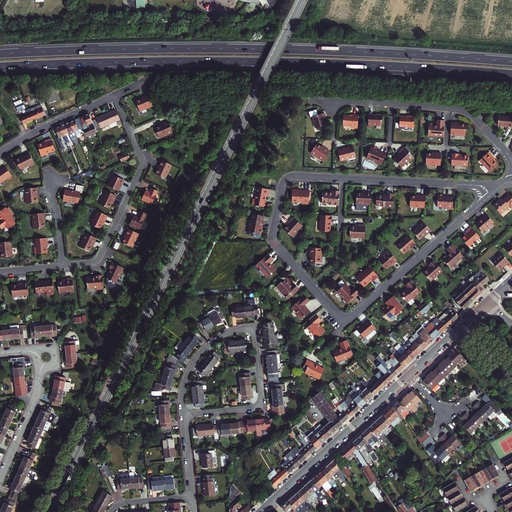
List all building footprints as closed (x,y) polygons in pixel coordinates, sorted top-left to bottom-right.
[(57,99),(55,89),(47,92),(49,101),(57,99)] [(141,112),(154,106),(150,95),(144,97),(145,98),(141,99),(136,101),(141,112)] [(16,106),(18,112),(25,109),(23,103),(16,106)] [(41,105),(31,110),(35,119),(45,115),(41,105)] [(35,119),(31,110),(30,109),(29,110),(29,109),(27,110),(29,114),(21,118),(24,124),(35,119)] [(116,109),(96,117),(98,123),(100,126),(108,123),(110,127),(121,123),(116,109)] [(313,117),(317,129),(326,126),(324,118),(326,117),(325,113),(319,115),(317,110),(309,112),(311,118),(313,117)] [(89,131),(84,133),(85,133),(86,136),(96,131),(95,129),(95,128),(94,126),(90,128),(88,125),(93,123),(91,120),(89,114),(83,116),(89,131)] [(342,115),(342,125),(350,126),(350,127),(357,128),(358,114),(351,114),(351,115),(342,115)] [(368,115),(367,127),(371,127),(371,125),(381,125),(382,114),(375,114),(375,115),(368,115)] [(83,116),(79,118),(82,126),(84,133),(89,131),(83,116)] [(400,116),(399,129),(403,129),(404,127),(413,127),(414,116),(407,116),(407,117),(400,116)] [(98,123),(96,117),(91,120),(93,123),(94,126),(95,128),(95,129),(100,127),(100,126),(98,123)] [(503,127),(505,127),(511,127),(511,117),(499,117),(498,126),(503,127)] [(76,137),(78,136),(77,135),(81,133),(81,135),(85,133),(84,133),(82,126),(79,119),(70,122),(76,137)] [(427,136),(443,136),(444,120),(436,120),(436,125),(433,125),(433,123),(428,123),(427,136)] [(65,124),(72,140),(78,137),(78,136),(76,137),(70,122),(65,124)] [(155,129),(159,139),(173,133),(168,122),(162,124),(163,125),(160,127),(155,129)] [(450,122),(449,135),(464,135),(464,124),(459,124),(456,124),(456,122),(450,122)] [(67,142),(72,140),(65,124),(60,126),(64,137),(65,137),(67,142)] [(62,141),(65,139),(64,137),(60,126),(55,128),(59,138),(58,138),(61,145),(63,144),(62,141)] [(38,143),(42,155),(50,153),(49,152),(56,149),(52,137),(45,140),(46,140),(38,143)] [(69,149),(66,142),(63,144),(61,145),(63,151),(69,149)] [(315,143),(309,153),(322,161),(328,150),(323,147),(322,148),(320,146),(315,143)] [(347,148),(337,151),(339,162),(355,158),(352,145),(347,147),(347,148)] [(371,145),(366,157),(374,161),(374,162),(379,164),(379,163),(381,164),(385,153),(379,150),(379,151),(376,150),(377,148),(376,147),(371,145)] [(413,157),(403,147),(398,152),(399,153),(393,159),(401,167),(408,161),(409,162),(413,157)] [(20,156),(15,159),(20,168),(22,168),(29,165),(31,165),(35,163),(29,152),(23,155),(24,156),(21,157),(20,156)] [(433,154),(430,153),(425,153),(424,164),(439,165),(440,153),(433,152),(433,154)] [(489,152),(479,160),(488,171),(497,164),(494,160),(492,158),(493,157),(489,152)] [(127,154),(119,158),(121,163),(130,159),(127,154)] [(451,154),(450,165),(466,166),(467,155),(460,155),(460,156),(458,156),(458,155),(458,154),(451,154)] [(165,178),(171,164),(161,160),(159,165),(158,168),(157,167),(154,173),(165,178)] [(5,166),(0,169),(0,182),(6,179),(7,179),(12,176),(5,166)] [(123,180),(113,176),(110,182),(109,182),(107,187),(119,192),(121,187),(120,187),(123,180)] [(64,191),(63,202),(78,204),(80,193),(82,194),(83,187),(76,186),(75,192),(64,191)] [(36,187),(24,189),(25,203),(37,202),(36,197),(36,193),(37,193),(36,187)] [(146,190),(141,199),(151,204),(158,190),(151,187),(149,191),(146,190)] [(270,190),(257,188),(256,192),(257,193),(255,200),(254,200),(253,206),(264,208),(264,207),(266,207),(267,202),(265,202),(266,197),(269,198),(270,190)] [(292,201),(292,202),(302,203),(302,204),(302,205),(306,205),(307,204),(309,204),(309,201),(310,201),(310,198),(309,198),(309,195),(310,191),(304,191),(303,191),(302,192),(299,192),(299,191),(299,190),(292,190),(292,192),(291,191),(290,201),(292,201)] [(99,204),(109,209),(111,204),(113,201),(114,202),(116,196),(105,191),(99,204)] [(329,206),(339,207),(340,193),(333,192),(333,194),(331,194),(331,195),(329,195),(329,194),(323,194),(322,205),(329,205),(329,206)] [(357,205),(372,206),(373,194),(366,193),(366,194),(363,194),(357,194),(357,205)] [(383,208),(393,208),(394,194),(386,194),(386,197),(386,196),(386,197),(384,197),(384,196),(377,196),(376,207),(383,207),(383,208)] [(446,210),(453,210),(454,198),(444,197),(444,195),(439,195),(438,207),(446,208),(446,210)] [(511,209),(511,196),(510,195),(504,200),(503,199),(499,202),(498,202),(493,206),(502,215),(510,208),(511,209)] [(410,208),(425,209),(425,196),(419,196),(419,197),(411,197),(410,208)] [(6,225),(8,225),(10,227),(12,225),(16,223),(13,220),(15,218),(15,217),(7,207),(6,206),(0,210),(0,225),(0,226),(2,228),(6,225)] [(134,214),(130,223),(140,228),(147,213),(140,210),(137,216),(134,214)] [(105,223),(108,216),(96,211),(90,225),(101,229),(103,224),(104,222),(105,223)] [(44,212),(32,213),(33,228),(45,226),(44,221),(44,218),(45,218),(44,212)] [(262,227),(263,223),(264,217),(253,215),(252,221),(251,221),(248,234),(249,234),(249,236),(254,236),(254,234),(262,235),(263,228),(262,227)] [(332,223),(332,216),(321,215),(320,231),(331,232),(331,226),(330,226),(331,223),(332,223)] [(487,215),(482,220),(480,222),(476,225),(483,233),(487,230),(488,231),(494,226),(492,224),(494,223),(487,215)] [(284,230),(293,237),(297,232),(296,231),(301,225),(293,218),(288,223),(289,224),(284,230)] [(424,221),(413,231),(420,240),(424,237),(426,234),(427,235),(432,231),(424,221)] [(359,227),(356,226),(351,226),(351,238),(366,238),(366,225),(359,225),(359,226),(359,227)] [(128,228),(125,234),(126,235),(125,237),(123,242),(133,247),(139,233),(128,228)] [(469,248),(480,238),(472,228),(467,233),(468,234),(466,236),(462,240),(469,248)] [(90,252),(92,247),(94,244),(95,245),(97,239),(86,234),(79,248),(90,252)] [(410,249),(411,249),(412,249),(417,244),(410,236),(398,246),(405,254),(408,251),(410,249)] [(47,237),(35,238),(36,246),(34,246),(35,253),(48,252),(47,244),(48,244),(47,237)] [(12,256),(11,241),(0,242),(0,248),(1,251),(1,257),(12,256)] [(465,257),(454,245),(448,250),(451,254),(449,256),(448,255),(443,259),(451,269),(465,257)] [(309,249),(309,256),(311,256),(311,259),(310,264),(322,264),(323,250),(309,249)] [(392,264),(393,265),(398,261),(390,251),(383,257),(384,257),(380,261),(387,269),(390,267),(392,264)] [(499,270),(503,267),(505,265),(509,262),(501,253),(492,261),(499,270)] [(269,254),(256,265),(268,278),(276,270),(272,265),(271,266),(270,264),(271,264),(270,263),(274,260),(269,254)] [(109,271),(107,276),(108,285),(115,288),(117,282),(121,272),(122,273),(125,267),(112,261),(109,268),(111,268),(110,271),(109,271)] [(432,282),(444,271),(435,261),(429,266),(431,268),(424,274),(432,282)] [(374,282),(379,278),(370,267),(357,278),(365,288),(370,283),(370,282),(371,281),(372,282),(372,281),(374,282)] [(483,286),(490,280),(481,270),(473,276),(483,286)] [(98,289),(105,289),(103,274),(96,275),(96,277),(93,277),(87,277),(88,289),(97,288),(98,289)] [(486,289),(483,286),(473,276),(469,280),(481,293),(486,289)] [(58,280),(60,292),(74,290),(73,277),(66,278),(66,279),(58,280)] [(55,294),(53,279),(46,280),(46,281),(41,281),(36,281),(37,292),(42,292),(47,291),(47,292),(48,295),(55,294)] [(276,287),(280,291),(282,293),(282,294),(287,300),(299,289),(295,284),(291,287),(289,285),(291,284),(286,279),(282,283),(281,282),(276,287)] [(481,293),(469,280),(463,286),(467,289),(472,294),(474,292),(478,296),(481,293)] [(13,295),(29,294),(28,281),(22,282),(22,283),(18,284),(12,284),(13,295)] [(409,289),(401,295),(409,303),(413,299),(414,300),(422,293),(412,282),(407,286),(409,289)] [(346,305),(352,300),(354,298),(355,299),(361,294),(355,288),(352,291),(346,285),(338,292),(344,300),(343,301),(346,305)] [(467,289),(463,286),(459,290),(462,293),(467,298),(469,296),(473,301),(478,296),(474,292),(472,294),(467,289)] [(464,310),(473,301),(469,296),(467,298),(462,293),(455,300),(464,310)] [(298,316),(301,320),(310,312),(305,306),(310,301),(305,296),(292,308),(293,308),(292,310),(294,312),(295,312),(299,315),(298,316)] [(397,316),(406,308),(395,296),(387,304),(390,307),(388,308),(387,307),(383,310),(390,319),(396,314),(397,316)] [(245,308),(246,318),(255,317),(255,316),(258,315),(258,307),(256,307),(255,301),(249,302),(249,308),(245,308)] [(459,317),(458,315),(448,301),(446,303),(450,308),(444,313),(453,323),(459,317)] [(424,315),(430,309),(427,306),(421,312),(424,315)] [(236,319),(246,318),(245,308),(232,309),(233,318),(236,318),(236,319)] [(214,310),(208,314),(209,317),(214,326),(223,321),(222,320),(225,318),(221,310),(218,312),(217,311),(214,310)] [(312,322),(311,323),(307,327),(311,331),(312,331),(312,332),(314,335),(317,339),(320,336),(322,336),(323,334),(326,330),(322,326),(320,326),(317,322),(321,319),(316,313),(309,320),(310,321),(312,322)] [(447,328),(453,323),(444,313),(441,317),(442,319),(440,321),(447,328)] [(206,330),(214,326),(209,317),(198,323),(203,331),(206,329),(206,330)] [(432,323),(442,333),(447,328),(440,321),(438,319),(437,317),(432,323)] [(363,327),(362,325),(357,329),(359,331),(362,335),(366,339),(367,338),(376,331),(378,329),(370,321),(363,327)] [(265,336),(275,334),(274,322),(263,323),(265,336)] [(442,333),(432,323),(427,328),(423,323),(421,325),(423,328),(424,328),(424,329),(434,340),(442,333)] [(10,330),(11,339),(20,338),(20,340),(24,340),(23,325),(10,326),(10,330)] [(56,325),(44,326),(45,336),(51,336),(52,337),(57,336),(56,325)] [(38,337),(45,336),(44,326),(31,327),(32,339),(38,338),(38,337)] [(429,345),(434,340),(424,329),(419,334),(429,345)] [(0,340),(11,339),(10,330),(0,330),(0,340)] [(376,331),(367,338),(370,341),(378,334),(376,331)] [(193,333),(185,343),(192,350),(198,342),(197,341),(199,338),(198,338),(194,334),(193,333)] [(429,345),(419,334),(417,333),(413,337),(414,338),(425,349),(429,345)] [(275,334),(265,336),(266,348),(279,347),(279,343),(278,334),(275,334)] [(413,345),(421,353),(425,349),(414,338),(413,339),(416,342),(413,345)] [(238,341),(239,351),(252,350),(251,341),(247,342),(247,340),(238,341)] [(334,351),(339,363),(353,357),(352,356),(355,355),(348,340),(341,344),(344,349),(341,350),(340,348),(334,351)] [(66,355),(76,354),(75,341),(64,342),(64,349),(65,349),(66,355)] [(186,357),(192,350),(185,343),(182,341),(176,348),(179,350),(176,353),(179,355),(177,358),(179,360),(183,363),(187,357),(186,357)] [(226,353),(239,351),(238,341),(228,342),(229,344),(225,344),(226,353)] [(417,356),(421,353),(413,345),(411,347),(408,344),(407,345),(417,356)] [(463,349),(458,344),(457,345),(454,348),(459,352),(463,349)] [(417,356),(407,345),(406,346),(408,349),(406,352),(413,360),(417,356)] [(389,350),(392,353),(393,355),(396,353),(400,357),(402,355),(399,352),(396,349),(394,350),(392,348),(389,350)] [(467,360),(459,352),(454,348),(450,352),(451,354),(449,357),(457,366),(460,363),(461,364),(467,360)] [(266,355),(267,365),(278,364),(277,354),(276,351),(268,351),(268,355),(266,355)] [(206,360),(214,367),(222,357),(215,352),(212,354),(211,354),(206,360)] [(402,355),(409,363),(413,360),(406,352),(402,355)] [(170,353),(167,363),(178,365),(179,360),(177,358),(170,353)] [(399,373),(405,368),(393,355),(392,353),(389,356),(392,359),(394,361),(391,364),(399,373)] [(393,355),(405,368),(409,363),(402,355),(400,357),(396,353),(393,355)] [(66,362),(66,368),(77,367),(76,354),(66,355),(67,362),(66,362)] [(394,378),(399,373),(391,364),(389,362),(388,360),(385,363),(379,356),(377,358),(382,364),(394,378)] [(451,372),(457,366),(449,357),(445,361),(443,359),(440,361),(451,372)] [(198,370),(206,376),(214,367),(206,360),(198,370)] [(307,368),(308,369),(306,373),(311,376),(312,376),(320,380),(325,369),(321,367),(320,368),(317,366),(317,365),(317,364),(316,364),(308,361),(305,367),(307,368)] [(436,369),(445,378),(451,372),(440,361),(437,364),(439,366),(436,369)] [(15,377),(25,376),(24,370),(25,369),(25,363),(23,363),(13,364),(15,377)] [(164,375),(174,378),(175,371),(176,371),(178,365),(167,363),(164,375)] [(270,377),(279,377),(281,376),(280,363),(278,364),(267,365),(268,374),(270,374),(270,377)] [(391,380),(394,378),(382,364),(377,367),(379,369),(382,372),(383,372),(386,375),(391,380)] [(378,372),(375,375),(378,377),(385,385),(391,380),(386,375),(383,372),(382,372),(379,369),(377,371),(378,372)] [(428,373),(438,384),(445,378),(436,369),(432,372),(431,370),(428,373)] [(241,374),(242,387),(252,386),(252,379),(252,373),(241,374)] [(432,390),(438,384),(428,373),(425,376),(427,378),(423,381),(432,390)] [(172,384),(174,378),(164,375),(161,384),(158,383),(157,390),(163,392),(164,389),(171,390),(173,384),(172,384)] [(20,396),(27,394),(26,383),(25,383),(25,376),(15,377),(16,396),(20,396)] [(54,382),(53,388),(63,390),(69,391),(71,383),(65,382),(66,378),(55,376),(53,382),(54,382)] [(379,387),(381,389),(385,385),(378,377),(374,381),(376,383),(375,384),(378,388),(379,387)] [(374,396),(381,389),(379,387),(378,388),(375,384),(376,383),(374,381),(369,385),(363,378),(360,380),(365,385),(374,396)] [(201,381),(193,382),(193,386),(191,386),(192,395),(203,394),(201,381)] [(329,385),(336,396),(339,394),(332,382),(329,385)] [(273,398),(284,397),(283,392),(287,391),(286,383),(278,384),(278,383),(273,383),(273,385),(271,385),(272,391),(273,398)] [(374,396),(365,385),(361,388),(371,399),(374,396)] [(252,393),(252,386),(242,387),(242,392),(237,393),(237,399),(242,398),(242,399),(253,398),(253,393),(252,393)] [(52,402),(58,403),(61,403),(63,390),(53,388),(52,395),(51,395),(49,401),(52,402)] [(367,403),(371,399),(361,388),(358,391),(357,390),(356,391),(367,403)] [(313,397),(316,402),(324,396),(321,391),(313,397)] [(355,402),(361,408),(367,403),(356,391),(351,396),(353,398),(355,402)] [(405,395),(415,406),(418,403),(422,400),(413,391),(410,394),(408,392),(405,395)] [(203,394),(192,395),(194,405),(195,404),(196,407),(204,406),(203,394)] [(400,403),(408,412),(413,408),(415,411),(418,409),(415,406),(405,395),(402,397),(404,399),(400,403)] [(316,402),(319,406),(327,400),(324,396),(316,402)] [(355,414),(361,408),(355,402),(353,398),(351,396),(345,401),(348,406),(350,408),(355,414)] [(284,397),(273,398),(274,404),(273,404),(273,410),(274,410),(275,415),(285,414),(284,397)] [(159,402),(160,414),(170,413),(170,406),(171,406),(170,400),(159,402)] [(319,406),(322,410),(330,404),(327,400),(319,406)] [(487,404),(494,411),(497,414),(501,410),(491,400),(487,404)] [(394,405),(403,417),(408,412),(400,403),(398,401),(394,405)] [(488,417),(494,411),(487,404),(484,406),(479,401),(476,404),(488,417)] [(343,425),(351,418),(346,413),(344,411),(342,408),(340,405),(340,403),(336,405),(342,413),(338,416),(343,425)] [(322,410),(324,414),(332,408),(330,404),(322,410)] [(475,415),(482,422),(488,417),(476,404),(473,406),(478,411),(475,415)] [(4,416),(13,420),(16,412),(14,411),(15,408),(9,405),(4,416)] [(403,417),(394,405),(383,415),(391,423),(395,428),(404,419),(403,417)] [(41,410),(38,418),(51,424),(54,417),(50,415),(52,410),(45,407),(44,410),(41,410)] [(327,418),(335,413),(332,408),(324,414),(327,418)] [(351,418),(355,414),(350,408),(346,413),(351,418)] [(494,411),(488,417),(491,420),(497,414),(494,411)] [(464,415),(476,428),(482,422),(475,415),(472,418),(467,412),(464,415)] [(171,420),(170,413),(160,414),(162,432),(173,431),(172,420),(171,420)] [(327,418),(330,422),(334,419),(337,416),(335,413),(327,418)] [(389,432),(385,428),(391,423),(383,415),(374,423),(381,430),(385,436),(389,432)] [(471,434),(476,428),(464,415),(461,418),(466,423),(463,426),(471,434)] [(0,425),(9,428),(13,420),(4,416),(0,425)] [(334,419),(339,428),(343,425),(338,416),(337,416),(334,419)] [(34,426),(43,430),(47,432),(51,424),(38,418),(34,426)] [(256,419),(257,430),(257,435),(262,435),(261,429),(271,428),(270,419),(265,420),(265,418),(256,419)] [(243,422),(244,431),(257,430),(256,419),(247,420),(247,422),(243,422)] [(335,432),(339,428),(334,419),(330,422),(329,423),(335,432)] [(230,423),(231,434),(244,433),(244,431),(243,422),(243,421),(237,422),(237,423),(230,423)] [(218,425),(219,435),(231,434),(230,423),(224,424),(224,423),(218,424),(218,425)] [(322,426),(331,436),(335,433),(335,432),(329,423),(328,424),(326,426),(324,424),(322,426)] [(385,448),(390,443),(385,436),(381,430),(374,423),(369,428),(376,436),(380,440),(385,448)] [(0,433),(5,436),(9,428),(0,425),(0,424),(0,433)] [(219,437),(219,435),(218,425),(214,425),(214,424),(205,425),(206,435),(215,434),(216,438),(219,437)] [(206,435),(205,425),(197,425),(197,427),(193,427),(194,436),(206,435)] [(327,440),(331,436),(322,426),(321,425),(318,428),(316,426),(315,427),(316,428),(327,440)] [(31,434),(40,438),(43,430),(34,426),(31,434)] [(310,441),(311,442),(313,444),(317,449),(322,444),(316,438),(314,440),(303,428),(301,430),(304,434),(307,438),(308,439),(310,441)] [(312,432),(316,438),(322,444),(327,440),(316,428),(312,432)] [(380,440),(376,436),(369,428),(362,435),(368,441),(371,446),(380,440)] [(416,437),(420,443),(429,436),(425,430),(416,437)] [(313,444),(311,442),(310,442),(309,441),(307,443),(302,436),(303,436),(301,433),(298,436),(305,445),(307,448),(312,453),(317,449),(313,444)] [(442,436),(454,448),(460,443),(453,435),(450,439),(445,433),(442,436)] [(40,438),(31,434),(27,442),(29,443),(28,446),(35,449),(40,438)] [(165,449),(175,447),(174,438),(172,438),(171,435),(163,436),(165,449)] [(362,435),(358,438),(372,459),(374,462),(379,459),(371,446),(368,441),(362,435)] [(448,454),(454,448),(442,436),(439,438),(444,444),(441,447),(448,454)] [(354,442),(359,451),(359,450),(360,450),(368,462),(372,459),(358,438),(354,442)] [(293,452),(292,450),(286,440),(283,442),(288,449),(289,449),(291,453),(293,452)] [(377,480),(359,451),(354,442),(341,454),(346,459),(354,451),(364,467),(362,468),(372,483),(377,480)] [(302,463),(307,458),(302,454),(299,450),(297,447),(295,444),(293,446),(295,448),(292,450),(293,452),(293,453),(295,456),(302,463)] [(302,454),(307,458),(312,453),(307,448),(305,445),(299,450),(302,454)] [(442,460),(448,454),(441,447),(438,450),(433,445),(427,450),(430,455),(434,461),(435,460),(437,463),(441,459),(442,460)] [(175,447),(165,449),(166,461),(174,461),(174,457),(176,457),(175,447)] [(210,454),(202,455),(203,468),(214,467),(213,457),(216,457),(216,450),(209,451),(210,454)] [(296,468),(302,463),(295,456),(293,453),(287,458),(289,461),(291,463),(296,468)] [(30,469),(35,458),(28,455),(27,458),(25,457),(21,465),(30,469)] [(334,475),(336,479),(340,477),(341,478),(346,475),(341,468),(335,460),(327,468),(333,476),(334,475)] [(106,461),(102,463),(103,465),(106,473),(110,471),(106,461)] [(285,469),(289,474),(296,468),(291,463),(285,469)] [(497,477),(501,475),(494,464),(489,467),(488,465),(486,466),(494,480),(498,478),(497,477)] [(21,465),(18,473),(30,478),(33,471),(30,469),(21,465)] [(275,488),(282,481),(279,475),(277,472),(273,476),(264,465),(262,466),(269,480),(270,479),(272,482),(275,488)] [(345,465),(341,468),(346,475),(348,479),(353,476),(345,465)] [(494,480),(486,466),(484,467),(485,469),(480,472),(486,483),(489,481),(490,482),(494,480)] [(333,476),(327,468),(322,472),(332,486),(337,482),(333,476)] [(289,474),(285,469),(282,471),(279,475),(282,481),(289,474)] [(124,489),(131,489),(130,477),(129,472),(120,473),(120,478),(117,478),(118,491),(124,490),(124,489)] [(130,477),(131,489),(137,488),(137,489),(143,488),(142,476),(134,477),(134,472),(132,472),(129,472),(130,477)] [(327,492),(332,487),(332,486),(322,472),(316,477),(325,490),(327,492)] [(472,474),(473,476),(480,488),(483,486),(483,485),(486,483),(480,472),(475,475),(474,473),(472,474)] [(18,473),(14,481),(23,485),(27,486),(30,479),(30,478),(18,473)] [(471,477),(466,480),(473,491),(476,489),(476,490),(480,488),(473,476),(472,474),(470,475),(471,477)] [(174,475),(164,476),(166,490),(175,489),(175,487),(178,487),(178,478),(174,479),(174,475)] [(204,482),(205,495),(215,494),(214,481),(213,481),(213,475),(204,475),(204,482)] [(166,490),(164,476),(155,477),(155,481),(152,481),(153,488),(156,488),(156,491),(166,490)] [(316,477),(312,480),(321,493),(325,499),(327,497),(323,491),(325,490),(316,477)] [(312,480),(309,484),(315,492),(318,497),(321,501),(323,500),(325,499),(321,493),(312,480)] [(11,493),(18,497),(23,485),(14,481),(11,489),(13,490),(11,493)] [(447,496),(461,488),(458,483),(457,484),(456,481),(444,488),(448,493),(446,494),(447,496)] [(315,492),(309,484),(305,487),(311,496),(315,492)] [(231,491),(231,506),(239,499),(237,495),(241,492),(236,487),(231,491)] [(310,497),(311,496),(305,487),(301,491),(307,499),(310,497)] [(453,503),(464,496),(463,493),(464,492),(461,488),(447,496),(448,498),(446,499),(449,505),(453,503)] [(505,502),(511,497),(511,488),(499,495),(502,500),(503,499),(505,502)] [(102,495),(97,503),(106,507),(112,496),(102,490),(100,494),(102,495)] [(297,494),(303,503),(307,499),(301,491),(297,494)] [(303,503),(297,494),(293,498),(299,506),(303,503)] [(464,496),(453,503),(456,509),(454,510),(456,511),(470,503),(467,498),(466,499),(464,496)] [(1,511),(3,511),(11,511),(17,500),(10,497),(8,500),(5,499),(2,504),(3,505),(1,511)] [(295,510),(299,506),(293,498),(289,501),(295,510)] [(230,511),(248,511),(250,511),(247,507),(240,511),(238,511),(236,508),(242,503),(239,499),(231,506),(230,511)] [(282,508),(285,511),(286,511),(287,511),(288,511),(290,511),(291,511),(296,511),(295,510),(289,501),(282,508)] [(400,511),(404,511),(410,509),(411,508),(406,501),(403,503),(402,502),(400,502),(399,501),(395,503),(400,511)] [(180,502),(169,503),(170,511),(166,511),(165,511),(180,511),(181,511),(180,502)] [(103,511),(106,507),(97,503),(92,511),(103,511)] [(303,503),(299,506),(302,511),(307,511),(309,510),(303,503)]
